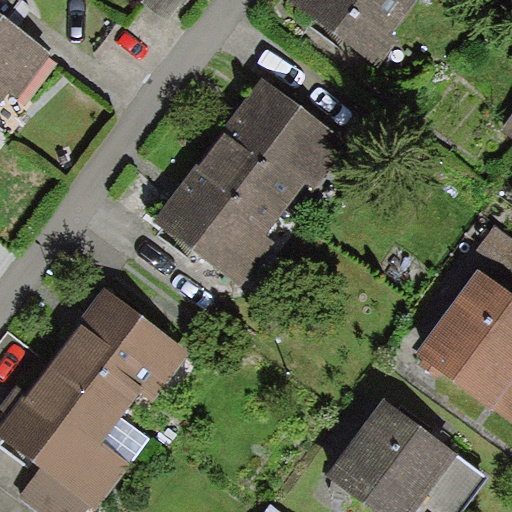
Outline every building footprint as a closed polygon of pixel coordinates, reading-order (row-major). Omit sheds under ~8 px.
[(148,0),(144,7),(170,26),(189,0),(148,0)] [(414,0),(289,0),(285,6),(376,70),(393,45),(386,41),(414,0)] [(0,111),(11,97),(18,103),(50,60),(0,23),(0,111)] [(210,159),(284,212),(307,181),(318,189),(347,147),(262,86),(210,159)] [(511,125),(503,138),(511,143),(511,125)] [(284,212),(210,159),(157,233),(245,295),(278,248),(265,239),(284,212)] [(478,279),(511,302),(511,245),(491,231),(465,270),(478,279)] [(511,302),(478,279),(421,363),(511,425),(511,302)] [(108,297),(53,372),(122,421),(135,403),(152,415),(193,359),(108,297)] [(102,448),(122,421),(53,372),(1,445),(41,474),(23,499),(40,511),(88,511),(91,508),(97,511),(98,511),(130,468),(102,448)] [(467,511),(488,486),(383,408),(328,481),(370,511),(467,511)]
